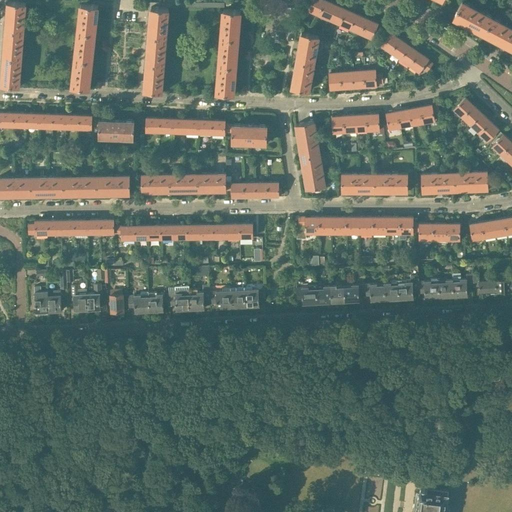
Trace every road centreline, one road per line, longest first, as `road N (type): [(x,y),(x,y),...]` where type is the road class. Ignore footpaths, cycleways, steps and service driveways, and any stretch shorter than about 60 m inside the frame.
road 1 (residential): [(22,334),(511,311)]
road 2 (residential): [(0,209),(295,206)]
road 3 (residential): [(280,103),(0,92)]
road 4 (residential): [(295,206),(511,199)]
road 5 (residential): [(470,76),(417,95),(280,103)]
